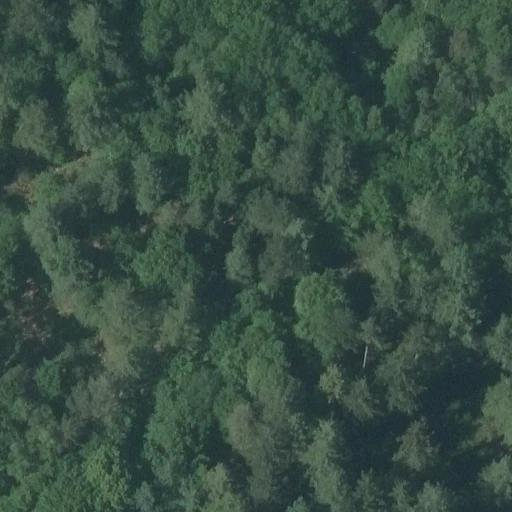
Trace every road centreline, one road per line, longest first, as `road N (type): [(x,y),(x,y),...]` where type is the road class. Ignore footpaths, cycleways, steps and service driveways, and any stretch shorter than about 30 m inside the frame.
road 1 (track): [(337,248),(0,34)]
road 2 (track): [(52,511),(337,248)]
road 3 (track): [(337,248),(488,188)]
